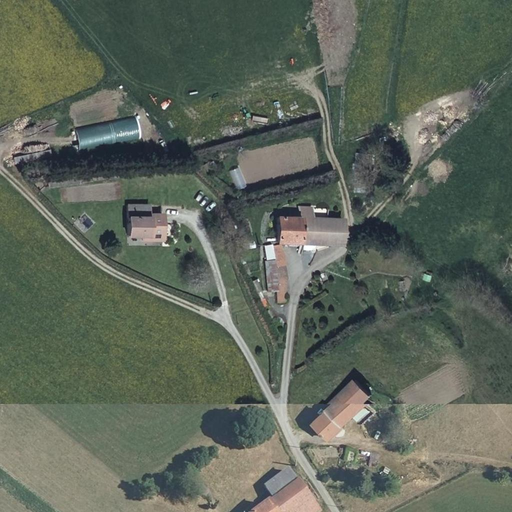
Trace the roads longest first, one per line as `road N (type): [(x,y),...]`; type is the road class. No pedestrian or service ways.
road 1 (track): [(281,416),(294,301),(391,203),(452,104),(511,53)]
road 2 (track): [(226,318),(111,271),(0,171)]
road 3 (unclassified): [(337,511),(226,318)]
